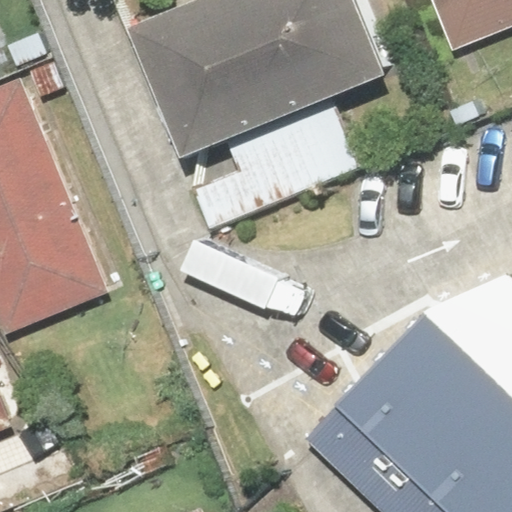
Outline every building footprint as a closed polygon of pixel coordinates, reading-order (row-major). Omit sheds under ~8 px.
[(0,0),(0,53),(11,49),(0,24),(0,0)] [(202,155),(239,141),(251,171),(202,189),(216,226),(373,165),(348,99),(410,75),(380,0),(202,0),(150,20),(202,155)] [(511,0),(443,0),(464,52),(511,31),(511,0)] [(29,79),(0,91),(0,295),(14,330),(115,289),(29,79)] [(511,511),(511,367),(450,307),(320,440),(395,511),(511,511)] [(0,365),(0,425),(21,417),(0,365)]
